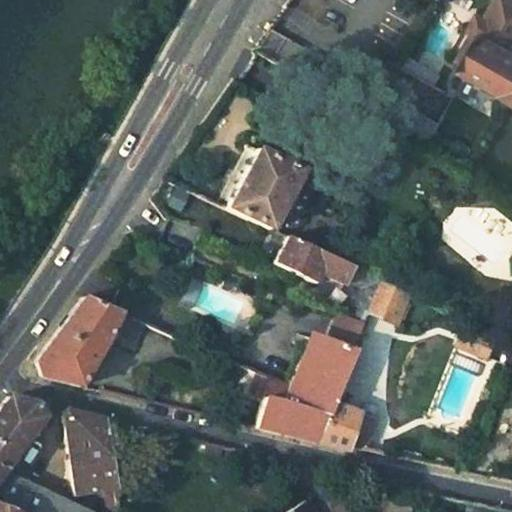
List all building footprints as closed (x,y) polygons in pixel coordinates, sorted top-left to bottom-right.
[(483,36),(464,68),(511,95),(511,0),(499,0),(490,18),(482,14),(473,30),(483,36)] [(294,75),(301,63),(277,50),(270,61),(294,75)] [(369,121),(333,99),(323,117),(336,125),(338,120),(363,133),(369,121)] [(269,230),(297,170),(252,149),(223,212),(268,232),(269,230)] [(286,238),(274,263),(315,283),(319,275),(341,285),(349,267),(286,238)] [(374,297),(367,314),(396,326),(409,296),(380,282),(374,297)] [(374,297),(359,290),(350,310),(366,318),(367,314),(374,297)] [(324,310),(328,299),(312,294),(308,305),(324,310)] [(38,376),(79,386),(108,336),(134,347),(144,323),(118,312),(81,296),(65,319),(34,361),(38,376)] [(336,314),(326,340),(352,349),(363,325),(336,314)] [(330,402),(352,349),(326,340),(310,335),(289,385),(282,403),(326,413),(330,402)] [(289,385),(256,371),(249,394),(262,397),(262,399),(282,403),(289,385)] [(88,511),(7,472),(45,418),(34,404),(6,397),(0,405),(0,511),(88,511)] [(314,443),(326,413),(282,403),(262,399),(254,428),(314,443)] [(346,450),(349,449),(359,415),(330,402),(326,413),(314,443),(346,450)] [(64,411),(61,413),(72,495),(114,489),(104,420),(64,411)] [(349,449),(367,453),(375,421),(359,415),(349,449)] [(123,439),(128,425),(114,422),(111,435),(123,439)] [(204,443),(201,456),(215,459),(218,446),(204,443)] [(314,511),(305,497),(281,511),(314,511)] [(408,511),(410,506),(389,502),(387,511),(408,511)]
